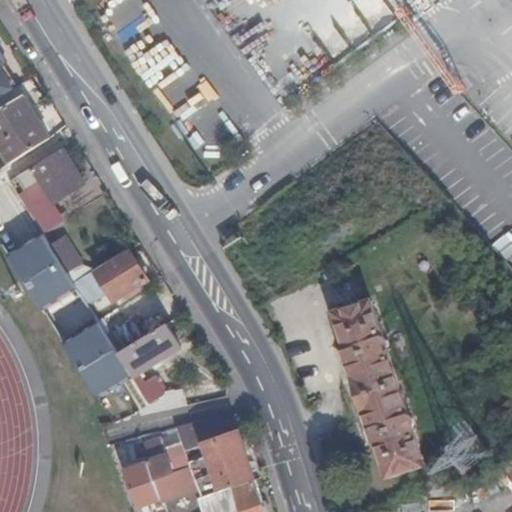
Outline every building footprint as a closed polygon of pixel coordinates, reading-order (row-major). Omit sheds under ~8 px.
[(0,98),(12,91),(0,71),(0,67),(1,64),(0,62),(0,98)] [(0,146),(10,162),(48,138),(22,97),(0,110),(0,146)] [(57,152),(48,138),(10,162),(18,176),(57,152)] [(0,166),(1,168),(10,162),(0,146),(0,166)] [(62,148),(57,152),(18,176),(9,181),(26,208),(49,195),(54,202),(83,183),(62,148)] [(18,176),(10,162),(1,168),(9,181),(18,176)] [(0,168),(0,202),(15,194),(0,168)] [(73,283),(90,272),(82,266),(64,239),(51,247),(73,283)] [(51,247),(50,245),(17,266),(41,303),(40,304),(100,399),(123,384),(136,405),(147,398),(139,386),(118,353),(107,337),(79,291),(73,283),(51,247)] [(148,281),(129,249),(90,272),(73,283),(79,291),(100,278),(114,301),(148,281)] [(383,335),(372,299),(335,312),(346,347),(343,348),(374,440),(377,439),(388,474),(425,462),(413,425),(415,422),(412,412),(408,412),(387,348),(390,346),(387,336),(383,335)] [(133,320),(107,337),(118,353),(144,337),(133,320)] [(180,348),(166,324),(144,337),(118,353),(139,386),(147,382),(141,372),(180,348)] [(155,377),(147,382),(139,386),(147,398),(150,403),(165,393),(165,392),(155,377)] [(165,393),(150,403),(155,412),(187,405),(183,388),(165,392),(165,393)] [(233,416),(213,419),(219,439),(238,432),(233,416)] [(202,421),(176,428),(178,433),(181,442),(198,487),(201,497),(254,480),(238,432),(219,439),(213,419),(202,421)] [(456,430),(450,453),(468,458),(474,435),(456,430)] [(178,433),(160,439),(164,449),(181,442),(178,433)] [(198,487),(181,442),(164,449),(160,439),(142,446),(148,461),(161,501),(198,487)] [(511,478),(511,453),(501,461),(511,478)] [(165,511),(161,501),(148,461),(126,468),(141,511),(165,511)] [(264,511),(254,480),(201,497),(197,499),(201,511),(264,511)]
